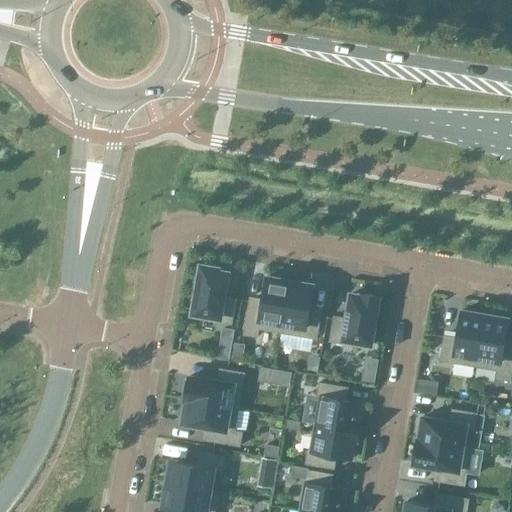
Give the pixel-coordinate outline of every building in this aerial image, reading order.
[(218,321),(232,323),(236,299),(223,297),(227,273),(217,271),(218,268),(201,265),(200,275),(195,274),(192,291),(196,291),(192,313),(219,318),(218,321)] [(258,329),(281,332),(290,281),(287,280),(287,281),(267,278),(262,304),(250,302),(244,334),(257,336),(258,329)] [(290,281),(281,332),(316,339),(321,314),(309,312),(313,286),(292,282),(292,281),(290,281)] [(331,341),(344,343),(344,339),(370,344),(378,297),(362,294),(362,297),(352,295),(348,318),(335,316),(331,341)] [(440,360),(476,366),(485,315),(482,314),(482,315),(462,311),(457,338),(445,336),(440,360)] [(485,315),(476,366),(498,370),(497,378),(510,380),(511,367),(511,347),(503,345),(507,319),(487,316),(487,315),(485,315)] [(223,326),(218,355),(230,357),(235,328),(223,326)] [(186,398),(186,399),(239,409),(245,373),(219,369),(217,381),(190,376),(189,381),(185,380),(183,395),(187,396),(186,398)] [(292,373),(277,370),(274,384),(290,387),(292,373)] [(427,393),(429,381),(419,380),(417,391),(427,393)] [(320,397),(315,424),(357,431),(358,426),(360,426),(361,420),(359,420),(362,403),(346,400),(348,388),(320,383),(317,397),(320,397)] [(239,409),(186,399),(186,401),(187,401),(186,406),(185,406),(182,423),(209,428),(207,441),(240,446),(243,431),(235,430),(239,409)] [(419,440),(470,449),(470,448),(461,447),(465,425),(474,427),(477,414),(452,409),(450,422),(423,417),(420,432),(419,440)] [(288,419),(286,427),(299,429),(301,421),(288,419)] [(357,431),(315,424),(310,450),(308,450),(305,464),(334,469),(336,456),(352,459),(355,442),(357,442),(358,436),(356,436),(357,431)] [(470,449),(419,440),(415,463),(442,468),(440,480),(464,485),(470,449)] [(263,453),(277,456),(279,445),(265,442),(263,453)] [(167,482),(167,483),(209,490),(213,469),(222,470),(225,456),(200,452),(198,464),(171,460),(168,482),(167,482)] [(277,459),(264,457),(262,469),(275,471),(277,459)] [(305,482),(300,510),(309,511),(344,511),(346,507),(344,507),(347,490),(331,487),(333,474),(309,470),(306,483),(305,482)] [(209,490),(167,483),(166,485),(167,485),(163,506),(190,511),(189,511),(214,511),(218,492),(209,490)] [(458,511),(459,511),(461,511),(466,511),(469,499),(436,493),(434,506),(408,501),(405,511),(458,511)]
